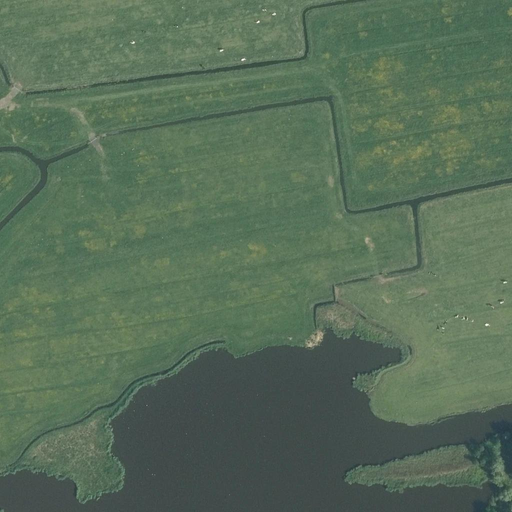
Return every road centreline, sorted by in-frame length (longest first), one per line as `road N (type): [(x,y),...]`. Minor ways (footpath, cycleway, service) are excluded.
road 1 (track): [(511,391),(421,410),(387,400),(388,390),(420,365),(418,335),(382,299),(374,246),(339,215),(326,136),(314,120),(295,116),(111,152),(63,105),(7,101)]
road 2 (track): [(284,0),(290,33),(276,47),(30,79),(0,106)]
